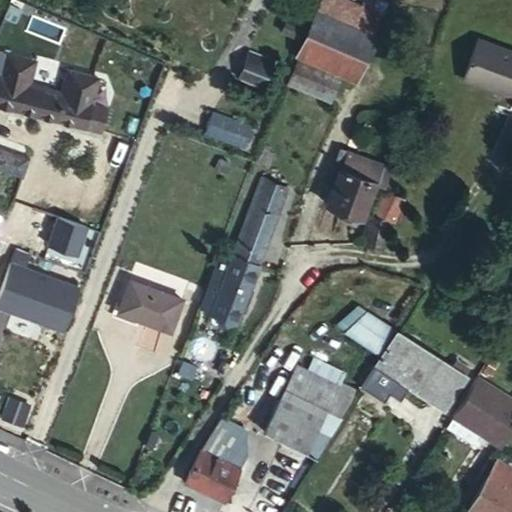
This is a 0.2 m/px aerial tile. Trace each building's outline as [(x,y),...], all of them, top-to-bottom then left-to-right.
[(319,0),(306,35),(360,58),(377,18),(333,0),(319,0)] [(306,35),(299,53),(339,69),(338,72),(352,78),(360,58),(306,35)] [(511,100),(511,105),(511,106),(511,105),(511,54),(478,41),(462,81),(511,100)] [(0,51),(0,104),(97,135),(104,112),(88,106),(96,79),(65,69),(55,96),(21,85),(30,59),(1,50),(0,51)] [(272,60),(247,50),(236,76),(262,86),(272,60)] [(339,69),(299,53),(298,55),(338,72),(339,69)] [(337,77),(336,77),(296,59),(286,84),(328,101),(337,77)] [(239,150),(248,127),(211,114),(202,136),(239,150)] [(390,167),(338,148),(327,180),(332,183),(325,204),(361,216),(373,182),(383,185),(390,167)] [(260,184),(237,260),(261,269),(284,191),(260,184)] [(382,187),(373,211),(394,219),(403,195),(382,187)] [(56,221),(46,248),(74,258),(84,231),(56,221)] [(213,312),(237,260),(222,255),(201,306),(213,312)] [(261,269),(237,260),(213,312),(235,322),(261,269)] [(17,314),(63,332),(79,290),(9,263),(0,288),(0,305),(18,312),(17,314)] [(181,301),(129,281),(119,311),(170,331),(181,301)] [(464,376),(395,334),(374,365),(445,407),(464,376)] [(265,382),(286,349),(274,342),(253,374),(265,382)] [(262,425),(315,457),(341,417),(331,411),(326,419),(321,416),(339,386),(302,363),(262,425)] [(511,432),(511,399),(476,379),(451,419),(503,447),(511,432)] [(341,417),(355,395),(339,386),(321,416),(326,419),(331,411),(341,417)] [(209,440),(228,451),(232,453),(245,430),(222,418),(209,440)] [(232,453),(228,451),(222,461),(202,451),(200,451),(189,476),(184,482),(224,499),(243,458),(232,453)] [(511,511),(511,487),(488,472),(467,507),(475,511),(511,511)]
